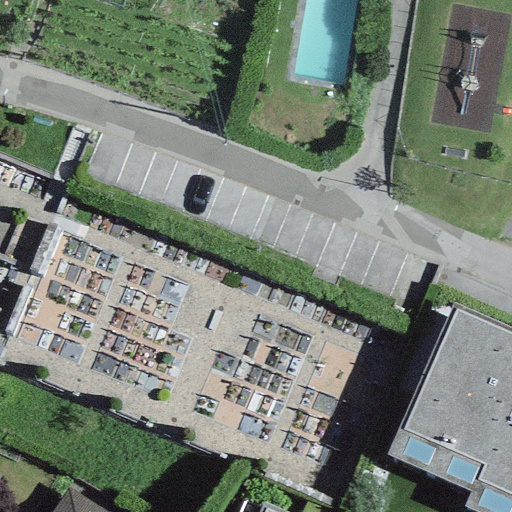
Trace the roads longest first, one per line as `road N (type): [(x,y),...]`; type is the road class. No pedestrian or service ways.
road 1 (residential): [(0,78),(362,201)]
road 2 (residential): [(362,201),(400,0)]
road 3 (residential): [(362,201),(511,268)]
